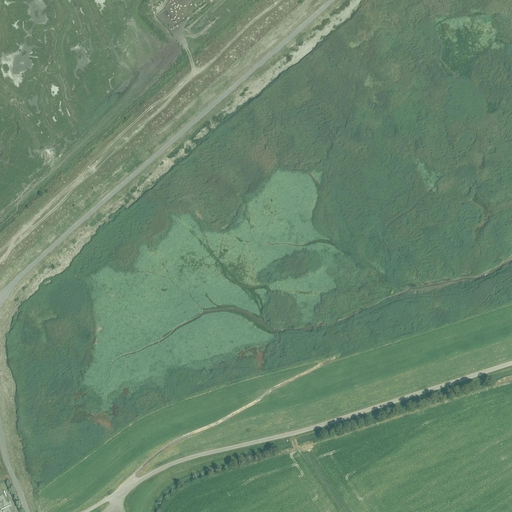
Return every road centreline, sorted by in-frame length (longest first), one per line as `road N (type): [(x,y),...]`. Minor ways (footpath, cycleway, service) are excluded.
road 1 (track): [(334,0),(13,283),(0,304)]
road 2 (unclassified): [(118,503),(144,476),(187,458),(511,363)]
road 3 (track): [(0,251),(274,0)]
road 4 (track): [(138,481),(133,476),(168,445),(329,361)]
